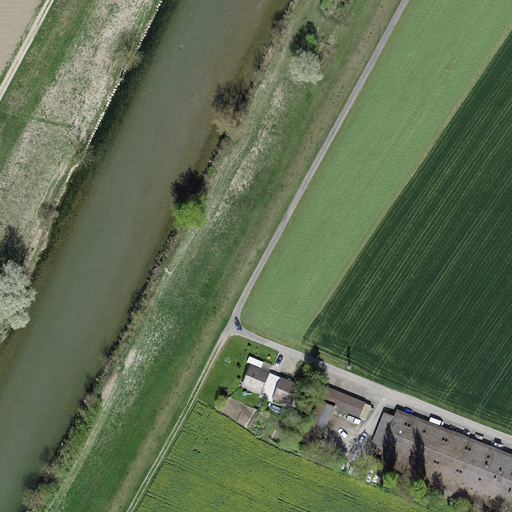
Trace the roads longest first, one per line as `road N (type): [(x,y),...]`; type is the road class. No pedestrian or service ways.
road 1 (track): [(405,0),(228,327)]
road 2 (track): [(228,327),(511,439)]
road 3 (track): [(228,327),(129,511)]
